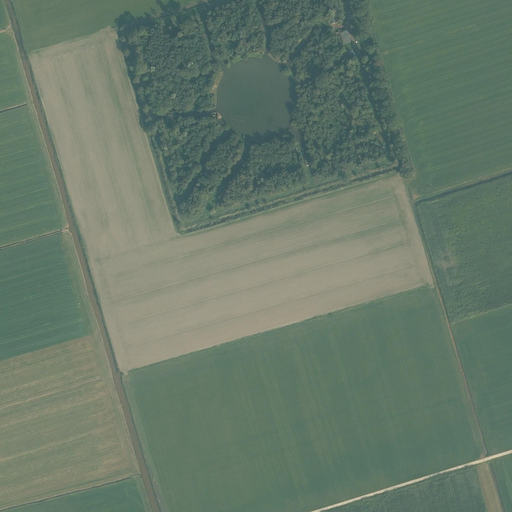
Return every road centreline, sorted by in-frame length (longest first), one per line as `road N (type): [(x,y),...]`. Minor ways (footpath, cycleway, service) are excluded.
road 1 (track): [(234,0),(128,36),(185,224),(388,161),(341,0)]
road 2 (track): [(511,12),(361,59)]
